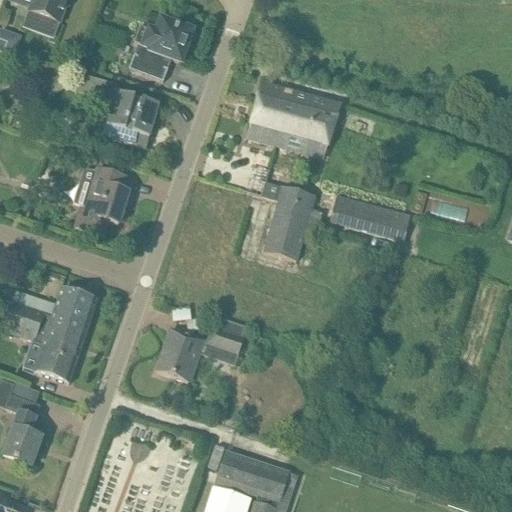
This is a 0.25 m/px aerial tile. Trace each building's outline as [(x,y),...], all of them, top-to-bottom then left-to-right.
[(11,0),(11,3),(30,10),(28,14),(58,25),(65,7),(67,8),(69,0),(11,0)] [(181,62),(185,53),(187,48),(189,49),(193,39),(190,38),(192,34),(188,33),(188,30),(179,27),(178,29),(160,23),(155,35),(139,29),(133,46),(137,48),(128,72),(162,85),(171,63),(180,66),(181,62)] [(0,42),(0,54),(5,56),(9,46),(0,42)] [(62,75),(44,70),(39,85),(43,93),(65,81),(62,75)] [(118,89),(99,84),(87,80),(86,81),(79,79),(75,94),(102,101),(98,114),(108,117),(102,139),(145,151),(157,108),(116,97),(118,89)] [(340,107),(262,86),(246,140),(325,163),(340,107)] [(80,209),(73,231),(104,240),(108,225),(118,228),(124,207),(128,209),(132,196),(120,192),(124,180),(97,171),(85,210),(80,209)] [(314,199),(264,186),(261,200),(276,204),(262,255),(297,264),(314,199)] [(408,218),(335,197),(328,222),(401,243),(408,218)] [(438,220),(469,219),(469,202),(424,203),(424,210),(437,210),(438,220)] [(47,337),(81,349),(96,303),(61,291),(55,311),(39,306),(37,314),(53,319),(47,337)] [(68,386),(81,349),(47,337),(53,319),(37,314),(13,306),(3,334),(43,347),(34,375),(49,380),(68,386)] [(245,331),(219,321),(215,332),(210,330),(204,347),(236,358),(243,342),(241,341),(245,331)] [(202,344),(170,334),(156,375),(187,386),(202,344)] [(0,384),(0,383),(0,410),(4,411),(18,416),(2,460),(11,463),(30,470),(41,442),(29,437),(39,409),(20,402),(10,398),(14,388),(0,384)] [(288,476),(225,455),(215,485),(257,498),(252,511),(276,511),(282,495),(288,476)] [(212,490),(205,511),(246,511),(250,502),(212,490)]
